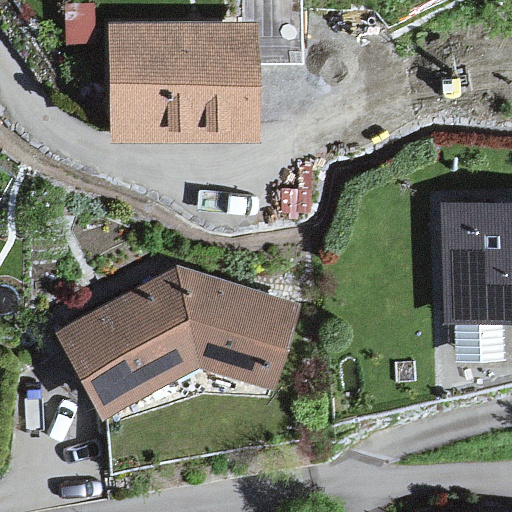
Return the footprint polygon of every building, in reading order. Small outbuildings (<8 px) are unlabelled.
[(60,0),(59,37),(89,36),(89,0),(60,0)] [(255,10),(106,13),(108,137),(258,134),(255,10)] [(511,189),(442,193),(450,317),(511,312),(511,189)] [(164,253),(43,325),(97,416),(189,361),(264,388),(295,300),(164,253)] [(511,511),(511,503),(451,500),(414,506),(413,511),(511,511)]
